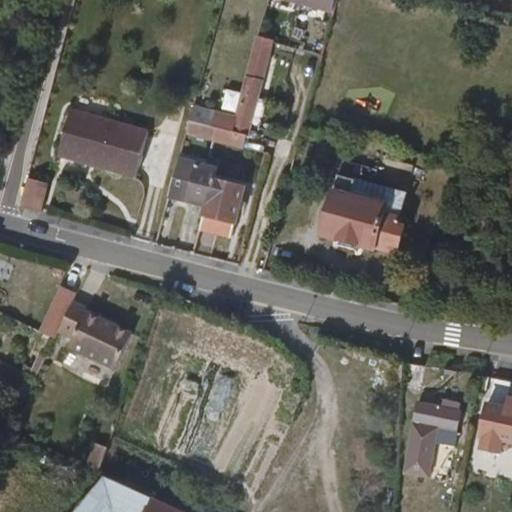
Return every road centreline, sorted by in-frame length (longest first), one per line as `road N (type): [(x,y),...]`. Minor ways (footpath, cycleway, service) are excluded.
road 1 (unclassified): [(0,225),(381,326),(511,345)]
road 2 (residential): [(0,223),(58,0)]
